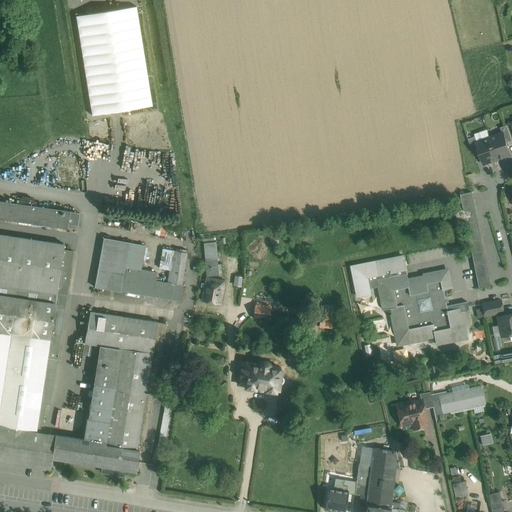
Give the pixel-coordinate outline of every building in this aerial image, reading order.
[(136,7),(76,16),(92,115),(152,106),(136,7)] [(511,140),(507,125),(500,128),(502,133),(503,133),(506,142),(511,140)] [(502,133),(490,138),(497,159),(510,155),(506,142),(503,133),(502,133)] [(475,136),(468,139),(474,154),(480,152),(476,142),(477,142),(475,136)] [(497,159),(490,138),(477,142),(476,142),(480,152),(484,164),(497,159)] [(490,286),(471,192),(459,194),(478,289),(490,286)] [(79,213),(0,201),(0,218),(67,228),(68,225),(77,226),(79,213)] [(65,244),(0,234),(0,425),(40,433),(41,424),(43,424),(46,405),(50,406),(67,294),(57,293),(64,250),(65,244)] [(130,243),(104,238),(95,287),(120,292),(121,291),(123,276),(155,281),(157,273),(141,270),(145,246),(130,243)] [(216,242),(204,243),(206,276),(218,275),(216,242)] [(186,253),(162,249),(159,269),(170,270),(168,283),(182,286),(186,253)] [(74,251),(64,250),(57,293),(67,294),(74,251)] [(407,280),(406,273),(381,278),(382,282),(378,283),(383,310),(391,308),(393,315),(391,315),(397,342),(400,341),(401,344),(427,339),(427,338),(434,336),(436,344),(462,339),(462,336),(465,335),(460,308),(447,311),(443,289),(451,288),(448,273),(445,274),(444,270),(423,275),(423,276),(407,280)] [(155,281),(123,276),(121,291),(153,296),(155,281)] [(224,281),(206,278),(202,301),(220,304),(224,281)] [(168,283),(155,281),(153,296),(188,302),(190,287),(182,286),(168,283)] [(255,304),(252,304),(250,318),(268,320),(271,300),(256,297),(255,304)] [(500,301),(483,304),(485,316),(503,312),(500,301)] [(159,322),(90,312),(84,344),(100,346),(85,440),(140,449),(162,323),(159,323),(159,322)] [(511,314),(498,317),(502,336),(511,334),(511,314)] [(140,449),(140,451),(144,452),(155,394),(156,394),(162,356),(163,356),(168,324),(162,323),(140,449)] [(474,338),(484,337),(483,329),(473,329),(474,338)] [(96,346),(84,344),(82,355),(94,357),(96,346)] [(410,346),(394,351),(397,362),(413,357),(410,346)] [(494,362),(511,359),(511,351),(501,353),(502,356),(494,358),(494,362)] [(259,364),(241,361),(239,376),(237,378),(237,380),(238,382),(238,384),(246,385),(245,387),(276,392),(276,389),(278,390),(279,384),(281,383),(282,382),(283,380),(283,379),(282,377),(281,376),(282,369),(279,369),(279,367),(270,365),(270,364),(268,362),(266,361),(264,361),(261,361),(259,362),(259,364)] [(172,373),(164,418),(169,419),(177,374),(172,373)] [(481,386),(431,396),(433,407),(435,415),(484,404),(481,386)] [(430,392),(419,394),(421,401),(422,401),(424,409),(433,407),(431,396),(430,392)] [(421,401),(397,406),(402,425),(412,422),(414,428),(426,425),(425,419),(426,419),(424,409),(422,401),(421,401)] [(164,418),(157,459),(161,460),(169,419),(164,418)] [(0,425),(0,462),(50,470),(52,459),(102,467),(102,469),(125,473),(126,471),(136,472),(136,470),(140,471),(142,463),(138,462),(140,451),(140,449),(85,440),(55,435),(40,433),(0,425)] [(481,445),(492,442),(490,432),(479,435),(481,445)] [(396,451),(373,448),(371,466),(370,477),(367,496),(366,505),(368,506),(368,505),(399,509),(399,503),(391,502),(396,467),(400,468),(396,451)] [(371,466),(359,464),(357,475),(370,477),(371,466)] [(370,477),(357,475),(355,495),(361,496),(367,496),(370,477)] [(454,496),(467,495),(465,480),(452,482),(454,496)]
